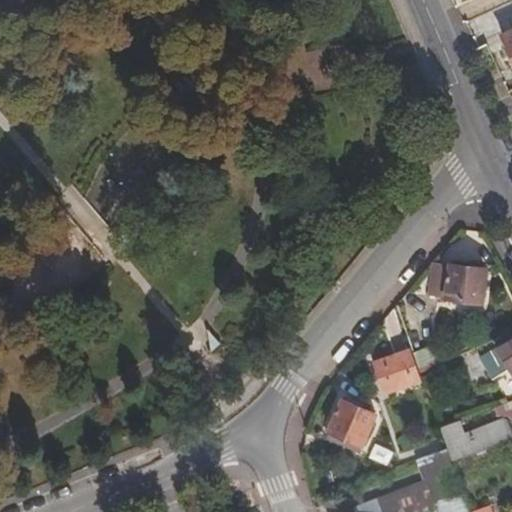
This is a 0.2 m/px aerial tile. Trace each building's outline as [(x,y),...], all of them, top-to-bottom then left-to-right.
[(486,270),(436,263),(432,297),(482,303),(486,270)] [(507,364),(511,371),(511,342),(493,355),(501,368),(507,364)] [(434,345),(419,349),(423,365),(438,362),(434,345)] [(412,352),(376,364),(387,394),(422,382),(412,352)] [(511,402),(491,412),(494,418),(511,416),(511,402)] [(379,417),(348,403),(333,432),(364,446),(379,417)] [(443,432),(449,451),(455,469),(469,462),(467,459),(510,439),(503,424),(461,444),(453,428),(443,432)] [(333,432),(330,437),(362,452),(364,446),(333,432)] [(377,443),(370,456),(387,464),(394,451),(377,443)] [(427,511),(440,507),(466,498),(455,469),(449,451),(418,461),(426,484),(356,510),(356,511),(427,511)] [(470,511),(466,498),(440,507),(441,511),(470,511)]
